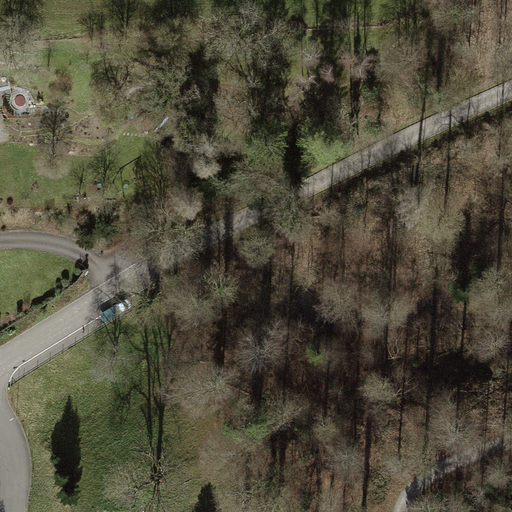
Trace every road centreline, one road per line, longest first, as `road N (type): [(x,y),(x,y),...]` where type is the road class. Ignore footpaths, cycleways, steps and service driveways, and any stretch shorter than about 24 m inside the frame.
road 1 (residential): [(428,134),(0,367)]
road 2 (track): [(403,511),(427,475),(511,443)]
